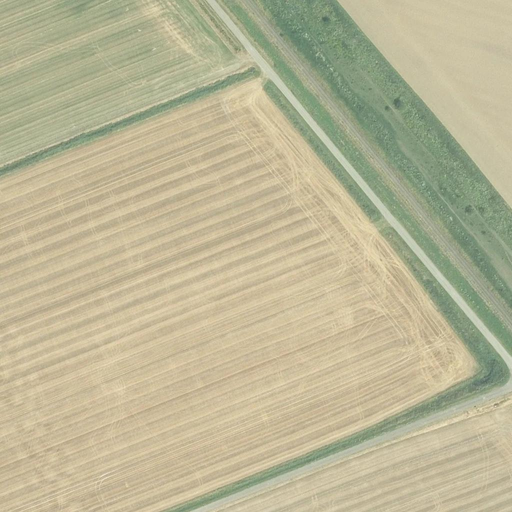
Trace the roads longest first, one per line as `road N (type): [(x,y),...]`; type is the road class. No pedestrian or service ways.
road 1 (unclassified): [(511,366),(206,0)]
road 2 (unclassified): [(202,511),(511,388)]
